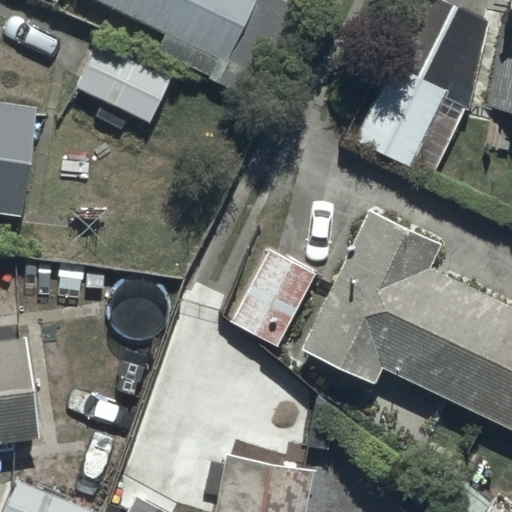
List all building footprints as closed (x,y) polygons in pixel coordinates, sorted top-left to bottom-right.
[(95,0),(161,32),(154,47),(268,103),(312,14),(296,6),(299,0),(95,0)] [(511,112),(511,0),(484,0),(483,17),(499,18),(492,111),(511,112)] [(73,87),(147,123),(170,76),(96,40),(73,87)] [(352,136),(408,165),(445,90),(389,62),(352,136)] [(35,102),(0,97),(0,213),(20,216),(35,102)] [(366,205),(294,347),(371,383),(381,365),(511,430),(511,306),(428,264),(439,241),(366,205)] [(313,267),(265,244),(228,321),(276,344),(313,267)] [(0,440),(38,435),(24,335),(0,337),(0,440)] [(209,511),(303,511),(312,465),(221,448),(209,511)] [(15,478),(0,511),(90,511),(91,510),(15,478)] [(120,511),(170,511),(133,490),(120,511)]
